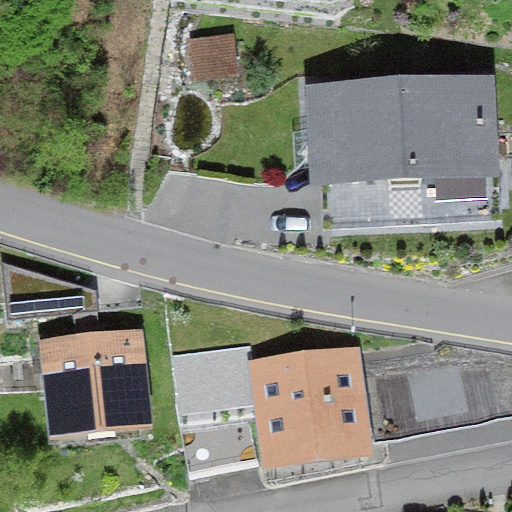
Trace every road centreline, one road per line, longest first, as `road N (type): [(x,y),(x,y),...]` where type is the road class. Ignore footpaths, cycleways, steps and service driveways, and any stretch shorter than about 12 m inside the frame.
road 1 (unclassified): [(511,327),(0,212)]
road 2 (residential): [(511,470),(244,511)]
